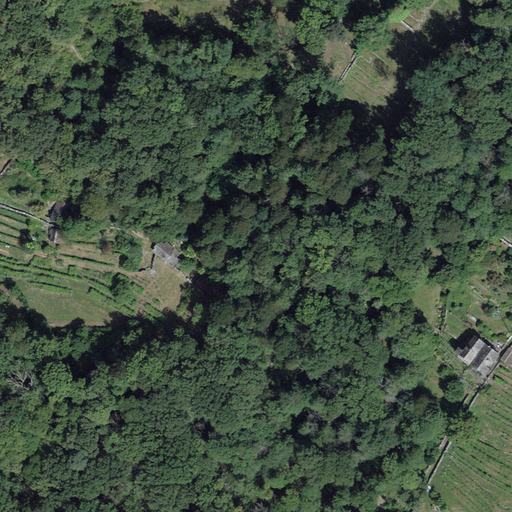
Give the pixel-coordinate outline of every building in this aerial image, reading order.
[(87,198),(84,203),(91,207),(94,201),(87,198)] [(72,204),(64,201),(63,204),(56,202),(49,220),(56,222),(58,215),(67,218),(72,204)] [(61,230),(50,230),(49,242),(60,242),(61,230)] [(154,249),(152,251),(175,269),(180,261),(176,258),(180,253),(162,239),(158,244),(157,243),(153,248),(154,249)] [(209,283),(201,276),(194,284),(202,290),(209,283)] [(469,364),(485,344),(474,335),(462,351),(458,348),(453,354),(468,365),(469,364)] [(499,355),(485,344),(469,364),(484,375),(499,355)] [(511,361),(511,349),(508,347),(500,360),(509,366),(511,361)]
